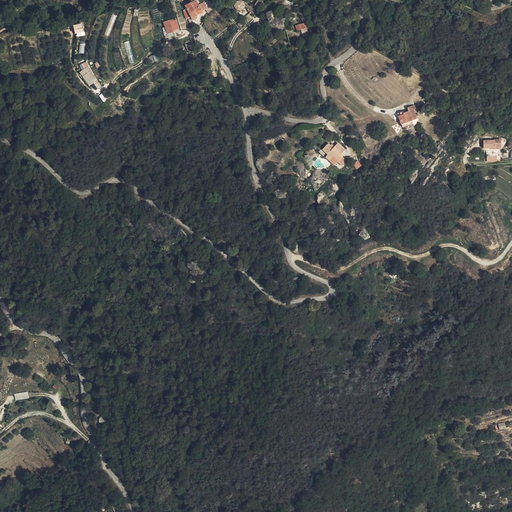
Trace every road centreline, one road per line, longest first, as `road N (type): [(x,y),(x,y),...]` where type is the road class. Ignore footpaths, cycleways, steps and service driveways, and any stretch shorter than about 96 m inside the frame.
road 1 (unclassified): [(0,136),(80,192),(123,180),(275,301),(327,297),(328,283),(291,263),(258,189),(247,116),(324,117),(323,74),(360,41),(360,0)]
road 2 (unclassified): [(135,511),(85,421),(79,369),(55,338),(17,327),(0,298)]
road 3 (track): [(289,258),(339,268),(377,248),(416,257),(449,244),(490,262),(511,242)]
